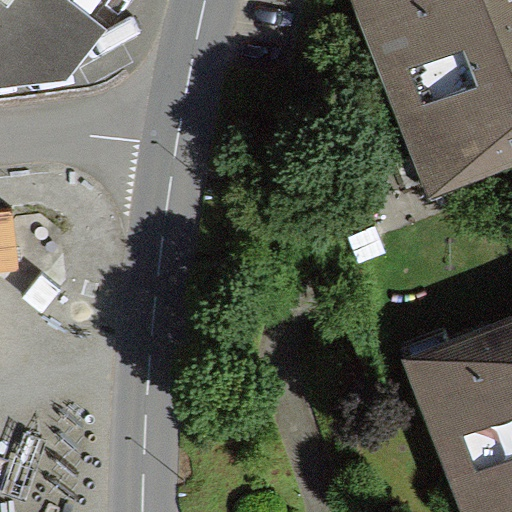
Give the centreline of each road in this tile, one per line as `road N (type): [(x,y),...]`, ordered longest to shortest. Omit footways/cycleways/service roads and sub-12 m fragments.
road 1 (residential): [(177,139),(151,355),(144,511)]
road 2 (residential): [(177,139),(0,132)]
road 3 (residential): [(208,0),(177,139)]
